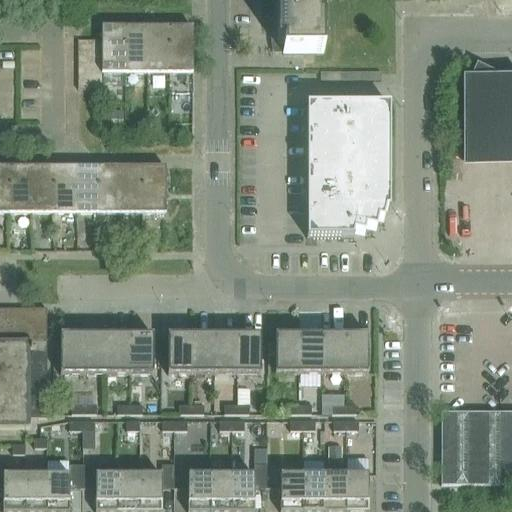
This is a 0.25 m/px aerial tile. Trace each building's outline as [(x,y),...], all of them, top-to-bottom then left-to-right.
[(282,0),(283,45),(283,46),(283,55),(304,55),(305,55),(313,55),(323,55),(322,0),(282,0)] [(125,29),(102,29),(102,42),(102,55),(102,67),(102,75),(125,75),(125,29)] [(125,75),(147,75),(147,29),(125,29),(125,75)] [(147,75),(169,75),(169,29),(147,29),(147,75)] [(169,75),(193,75),(193,29),(169,29),(169,75)] [(78,43),(78,55),(102,55),(102,42),(78,43)] [(78,55),(78,67),(102,67),(102,55),(78,55)] [(511,82),(476,66),(467,84),(463,84),(463,78),(462,78),(462,161),(464,161),(464,158),(511,157),(511,82)] [(78,67),(78,80),(102,80),(102,75),(102,67),(78,67)] [(380,74),(320,74),(320,83),(380,83),(380,74)] [(78,92),(101,92),(102,92),(102,80),(78,80),(78,92)] [(389,107),(337,107),(306,107),(306,240),(353,240),(353,239),(352,239),(353,234),(363,236),(365,229),(375,231),(377,221),(382,222),(384,217),(385,211),(387,211),(387,212),(389,212),(389,107)] [(124,114),(110,114),(110,130),(123,130),(124,114)] [(0,169),(0,215),(10,216),(10,169),(0,169)] [(32,169),(10,169),(10,216),(32,216),(32,169)] [(54,169),(32,169),(32,216),(54,216),(54,169)] [(76,169),(54,169),(54,216),(76,216),(76,169)] [(98,169),(76,169),(76,216),(98,216),(98,169)] [(120,169),(98,169),(98,216),(120,216),(120,169)] [(142,169),(120,169),(120,216),(142,216),(142,169)] [(166,169),(142,169),(142,216),(166,216),(166,169)] [(0,430),(29,430),(29,421),(46,421),(46,353),(46,311),(0,310),(0,430)] [(129,337),(106,338),(106,377),(129,377),(129,337)] [(152,337),(129,337),(129,377),(153,377),(152,337)] [(167,377),(190,377),(191,337),(167,337),(167,377)] [(213,337),(191,337),(190,377),(213,377),(213,337)] [(236,337),(213,337),(213,377),(236,377),(236,337)] [(260,337),(236,337),(236,377),(260,377),(260,337)] [(274,377),(298,377),(298,337),(274,337),(274,344),(274,377)] [(321,337),(298,337),(298,377),(321,377),(321,337)] [(343,337),(321,337),(321,377),(343,377),(343,337)] [(367,337),(343,337),(343,377),(367,377),(367,337)] [(59,338),(60,377),(83,377),(83,338),(59,338)] [(106,338),(83,338),(83,377),(106,377),(106,338)] [(71,408),(71,418),(83,418),(83,408),(71,408)] [(96,408),(83,408),(83,418),(96,418),(96,408)] [(116,408),(116,418),(129,418),(129,408),(116,408)] [(141,408),(129,408),(129,418),(141,418),(141,408)] [(178,408),(178,418),(190,418),(190,408),(178,408)] [(203,408),(190,408),(190,418),(203,418),(203,408)] [(223,408),(223,418),(236,418),(236,408),(223,408)] [(249,408),(236,408),(236,418),(249,418),(249,408)] [(285,408),(285,418),(298,418),(298,408),(285,408)] [(311,408),(298,408),(298,418),(311,418),(311,408)] [(330,408),(330,418),(343,418),(343,408),(330,408)] [(355,408),(343,408),(343,418),(356,418),(355,408)] [(511,413),(444,413),(442,488),(511,487),(511,413)] [(69,435),(81,434),(81,425),(69,425),(69,435)] [(94,425),(81,425),(81,434),(94,434),(94,425)] [(138,434),(138,425),(125,425),(126,434),(138,434)] [(161,434),(174,434),(174,425),(161,425),(161,434)] [(186,425),(174,425),(174,434),(186,434),(186,425)] [(212,426),(188,425),(188,437),(212,438),(212,426)] [(218,434),(231,434),(231,425),(218,425),(218,434)] [(243,425),(231,425),(231,434),(243,434),(243,425)] [(289,425),(289,434),(302,434),(302,425),(289,425)] [(314,425),(302,425),(302,434),(314,434),(314,425)] [(332,425),(332,434),(345,434),(345,425),(332,425)] [(358,425),(345,425),(345,434),(358,434),(358,425)] [(33,451),(46,451),(46,442),(33,442),(33,451)] [(11,458),(24,458),(24,448),(11,448),(11,458)] [(328,462),(341,462),(341,449),(328,449),(328,462)] [(0,491),(2,492),(2,511),(24,511),(25,478),(3,478),(3,468),(0,467),(0,491)] [(68,478),(46,478),(46,511),(68,511),(68,492),(81,492),(81,468),(68,468),(68,478)] [(95,492),(94,511),(116,511),(117,478),(95,478),(95,468),(81,468),(81,492),(95,492)] [(160,478),(138,478),(138,511),(160,511),(161,492),(173,492),(173,468),(160,468),(160,478)] [(253,477),(231,477),(231,511),(253,511),(253,491),(266,491),(266,468),(253,468),(253,477)] [(209,478),(209,511),(231,511),(231,477),(209,478)] [(279,511),(301,511),(302,477),(279,477),(279,511)] [(302,477),(301,511),(323,511),(323,477),(302,477)] [(323,477),(323,511),(345,511),(345,477),(323,477)] [(345,477),(345,511),(367,511),(367,477),(345,477)] [(25,478),(24,511),(46,511),(46,478),(25,478)] [(117,478),(116,511),(138,511),(138,478),(117,478)] [(187,478),(186,511),(209,511),(209,478),(187,478)]
